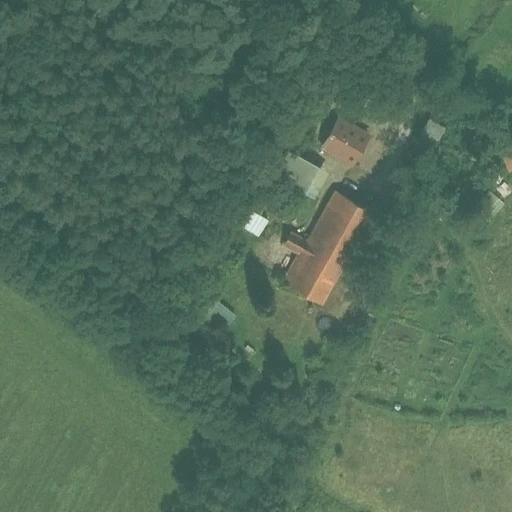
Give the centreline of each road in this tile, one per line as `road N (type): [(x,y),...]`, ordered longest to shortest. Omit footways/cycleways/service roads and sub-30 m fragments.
road 1 (track): [(334,0),(412,72),(398,183)]
road 2 (track): [(511,346),(486,308),(465,249),(437,211),(398,183)]
